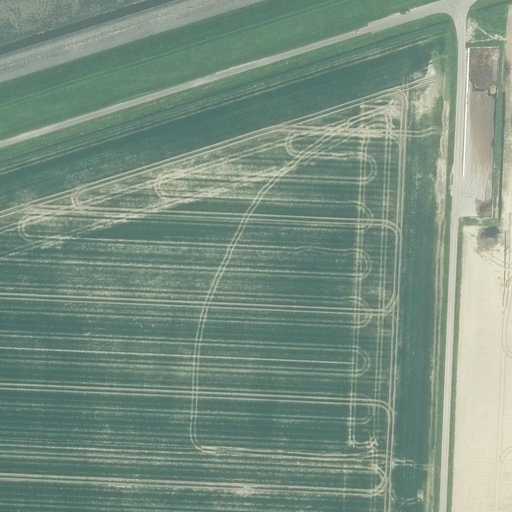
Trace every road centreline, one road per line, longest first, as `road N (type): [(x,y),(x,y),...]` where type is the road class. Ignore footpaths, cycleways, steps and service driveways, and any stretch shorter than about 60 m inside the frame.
road 1 (unclassified): [(441,511),(461,37),(454,0)]
road 2 (unclassified): [(0,143),(454,0)]
